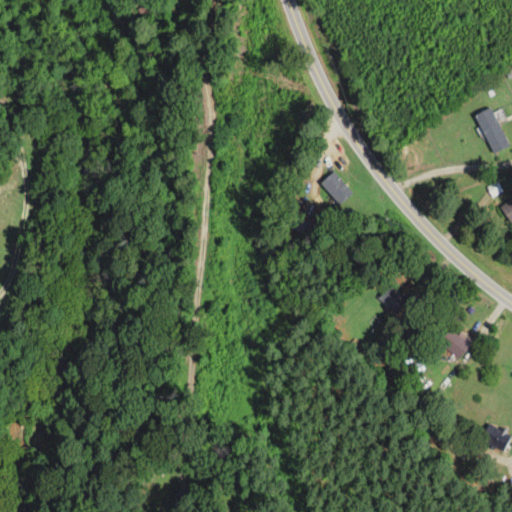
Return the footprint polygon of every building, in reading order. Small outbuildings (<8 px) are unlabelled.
[(474,116),(494,154),(510,146),(490,108),(474,116)] [(340,206),(353,194),(334,172),(321,184),(340,206)] [(511,198),(500,207),(511,223),(511,222),(511,198)] [(409,299),(390,284),(378,299),(397,314),(409,299)] [(470,344),(451,328),(438,343),(458,359),(470,344)] [(501,452),(511,439),(511,438),(492,423),(481,436),(501,452)]
